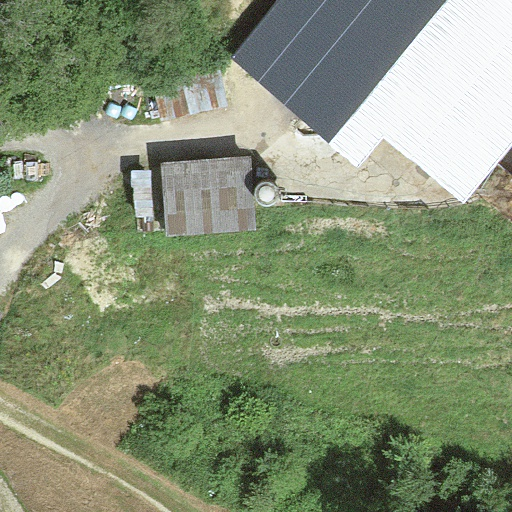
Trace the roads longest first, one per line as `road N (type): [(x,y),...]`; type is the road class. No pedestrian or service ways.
road 1 (track): [(0,139),(77,150),(127,147),(254,115),(296,99),(409,0)]
road 2 (track): [(184,511),(0,407)]
road 3 (track): [(0,273),(77,150)]
